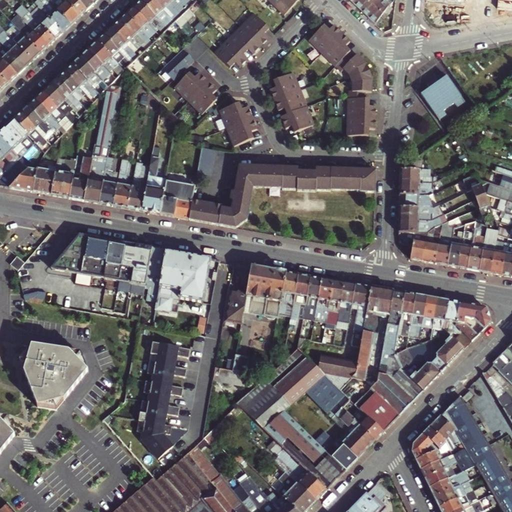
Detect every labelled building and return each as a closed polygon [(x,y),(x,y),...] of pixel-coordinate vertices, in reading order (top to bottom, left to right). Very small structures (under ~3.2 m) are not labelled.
[(41,10),(44,7),(38,0),(35,3),(36,4),(41,10)] [(63,34),(72,26),(48,1),(47,0),(37,0),(38,0),(44,7),(41,10),(63,34)] [(72,26),(80,18),(62,0),(47,0),(48,1),(72,26)] [(62,0),(80,18),(87,12),(76,0),(62,0)] [(76,0),(87,12),(94,5),(90,0),(76,0)] [(175,23),(171,19),(153,0),(142,0),(141,1),(156,17),(160,22),(168,30),(175,23)] [(175,23),(182,16),(166,0),(153,0),(171,19),(175,23)] [(166,0),(182,16),(189,9),(180,0),(166,0)] [(180,0),(189,9),(196,2),(194,0),(180,0)] [(299,1),(298,0),(268,0),(284,16),(296,4),(299,1)] [(355,5),(361,11),(369,0),(357,0),(354,5),(355,5)] [(369,0),(361,11),(369,18),(381,0),(369,0)] [(381,20),(385,23),(395,5),(389,0),(381,0),(369,18),(377,26),(381,20)] [(160,22),(156,17),(141,1),(134,9),(148,24),(156,33),(160,37),(163,34),(167,30),(168,30),(160,22)] [(56,41),(63,34),(41,10),(36,4),(28,11),(56,41)] [(48,48),(56,41),(28,11),(27,9),(24,12),(28,16),(23,20),(48,48)] [(156,33),(148,24),(134,9),(126,15),(149,39),(156,33)] [(144,44),(149,39),(126,15),(119,22),(133,38),(136,36),(144,44)] [(248,51),(253,55),(269,39),(264,35),(269,30),(266,26),(254,15),(215,54),(227,66),(230,69),(235,64),(240,69),(248,60),(243,56),(248,51)] [(41,54),(48,48),(23,20),(16,27),(41,54)] [(141,47),(133,38),(119,22),(112,29),(126,45),(129,42),(137,51),(141,47)] [(33,62),(41,54),(16,27),(14,25),(6,32),(13,40),(33,62)] [(365,92),(372,92),(372,80),(371,79),(372,78),(367,65),(357,55),(352,59),(348,55),(351,51),(346,46),(350,42),(334,26),(329,30),(324,25),(321,28),(309,40),(341,72),(344,69),(349,74),(353,84),(353,91),(349,91),(348,136),(365,136),(369,136),(369,129),(375,130),(376,107),(370,106),(370,99),(365,99),(365,92)] [(134,53),(126,45),(112,29),(105,36),(119,51),(127,60),(129,62),(131,65),(138,58),(136,55),(134,53)] [(9,43),(13,40),(6,32),(2,36),(9,43)] [(26,69),(33,62),(13,40),(9,43),(2,36),(0,37),(0,41),(5,47),(26,69)] [(129,62),(127,60),(119,51),(105,36),(97,43),(124,72),(127,68),(131,65),(129,62)] [(141,47),(144,44),(136,36),(133,38),(141,47)] [(143,48),(146,51),(153,44),(151,41),(143,48)] [(134,53),(137,51),(129,42),(126,45),(134,53)] [(119,76),(124,72),(97,43),(89,50),(108,71),(111,68),(119,76)] [(0,57),(18,77),(26,69),(5,47),(1,51),(0,49),(0,57)] [(136,55),(138,58),(146,51),(143,48),(136,55)] [(110,73),(108,71),(89,50),(81,58),(98,77),(102,74),(105,77),(110,73)] [(173,82),(194,62),(183,50),(178,55),(170,62),(163,69),(162,70),(173,82)] [(0,76),(8,85),(18,77),(0,57),(0,76)] [(102,81),(98,77),(81,58),(72,66),(87,82),(91,79),(97,85),(102,81)] [(95,94),(97,92),(87,82),(72,66),(65,73),(87,97),(91,100),(94,103),(98,98),(95,94)] [(80,104),(87,97),(65,73),(58,80),(80,104)] [(299,132),(314,126),(293,73),(277,80),(274,81),(276,88),(270,90),(279,112),(285,109),(287,115),(281,117),(286,129),(292,127),(295,133),(299,132)] [(212,96),(216,91),(199,74),(194,79),(189,74),(186,77),(174,89),(202,116),(214,104),(217,101),(212,96)] [(0,93),(8,85),(0,76),(0,93)] [(430,89),(421,95),(440,121),(447,116),(444,111),(454,104),(458,108),(465,103),(447,77),(439,83),(436,80),(427,86),(430,89)] [(75,108),(80,104),(58,80),(50,86),(65,102),(68,100),(73,105),(75,108)] [(84,202),(99,204),(108,157),(109,149),(118,105),(121,86),(112,84),(108,88),(105,92),(95,147),(92,162),(84,202)] [(80,118),(70,107),(65,102),(50,86),(43,93),(73,125),(80,118)] [(66,133),(73,125),(43,93),(36,100),(61,127),(66,133)] [(53,134),(61,127),(36,100),(29,107),(51,131),(53,134)] [(83,107),(86,110),(94,103),(91,100),(83,107)] [(252,133),(258,130),(249,108),(243,110),(240,103),(236,105),(220,111),(235,147),(250,141),(254,139),(252,133)] [(44,138),(51,131),(29,107),(21,114),(44,138)] [(46,141),(44,138),(21,114),(14,120),(35,144),(37,145),(39,143),(43,147),(48,143),(46,141)] [(28,151),(35,144),(14,120),(6,128),(28,151)] [(20,159),(28,151),(6,128),(0,133),(0,136),(13,151),(17,155),(19,160),(20,159)] [(44,138),(46,141),(53,134),(51,131),(44,138)] [(17,155),(13,151),(0,136),(0,152),(5,158),(9,163),(13,166),(19,160),(17,155)] [(197,178),(212,180),(216,151),(202,149),(197,178)] [(2,161),(5,158),(0,152),(0,167),(3,170),(6,173),(13,166),(9,163),(6,165),(2,161)] [(148,213),(160,215),(166,182),(166,181),(154,179),(157,177),(160,159),(158,159),(158,154),(153,153),(147,190),(143,212),(148,213)] [(99,204),(114,207),(120,172),(112,171),(114,158),(108,157),(99,204)] [(51,196),(69,199),(74,175),(74,174),(70,174),(70,176),(61,174),(64,161),(58,159),(55,173),(51,196)] [(0,187),(10,189),(29,170),(19,160),(13,166),(6,173),(2,177),(0,178),(0,187)] [(74,175),(80,176),(83,161),(76,160),(74,174),(74,175)] [(114,207),(128,209),(132,187),(126,186),(128,178),(126,176),(129,161),(123,160),(120,172),(114,207)] [(69,199),(84,202),(92,162),(83,161),(80,176),(74,175),(69,199)] [(128,209),(143,212),(147,190),(141,189),(142,181),(140,178),(143,163),(137,162),(132,187),(128,209)] [(511,178),(511,172),(509,171),(494,166),(492,171),(504,175),(507,176),(511,178)] [(360,192),(375,193),(376,171),(317,169),(317,173),(304,172),(305,169),(298,169),(298,168),(236,167),(235,174),(238,175),(235,192),(232,192),(231,201),(234,201),(232,211),(222,209),(223,207),(193,202),(190,221),(236,229),(248,221),(253,188),(282,189),(282,191),(297,191),(297,192),(316,192),(316,191),(331,192),(331,190),(360,191),(360,192)] [(10,189),(33,193),(37,172),(29,170),(10,189)] [(33,193),(51,196),(55,173),(37,170),(37,172),(33,193)] [(419,184),(433,184),(433,178),(419,178),(420,172),(401,171),(400,182),(410,183),(410,185),(419,185),(419,184)] [(511,178),(507,176),(504,175),(500,188),(506,190),(511,191),(511,178)] [(195,187),(166,182),(160,215),(190,221),(193,202),(195,187)] [(412,196),(419,196),(429,197),(432,195),(433,190),(433,184),(419,184),(419,185),(410,185),(410,183),(400,182),(400,196),(412,196)] [(492,214),(490,208),(484,194),(481,186),(471,190),(476,201),(479,209),(482,217),(492,214)] [(400,209),(412,209),(412,196),(400,196),(400,209)] [(511,216),(511,203),(503,201),(502,200),(500,206),(506,208),(504,213),(511,216)] [(432,221),(443,217),(438,207),(432,210),(412,209),(400,209),(399,220),(409,220),(409,222),(418,222),(418,221),(432,221)] [(511,227),(511,216),(504,213),(500,224),(511,227)] [(431,231),(432,221),(418,221),(418,222),(409,222),(409,220),(399,220),(399,233),(404,233),(428,234),(431,231)] [(435,265),(447,267),(452,240),(446,239),(449,222),(442,225),(440,238),(435,265)] [(464,230),(474,232),(475,223),(465,226),(464,230)] [(467,270),(479,273),(486,231),(487,227),(475,223),(474,232),(473,237),(472,241),(467,270)] [(499,229),(510,232),(511,227),(500,224),(499,229)] [(447,267),(457,269),(464,232),(464,230),(465,226),(454,229),(452,240),(447,267)] [(511,227),(510,232),(499,229),(498,230),(498,232),(497,236),(508,239),(511,240),(511,227)] [(422,262),(435,265),(440,238),(434,237),(435,228),(431,231),(428,234),(426,243),(427,244),(425,253),(423,253),(422,262)] [(479,273),(490,274),(496,245),(497,236),(498,232),(493,232),(486,231),(479,273)] [(457,269),(467,270),(472,241),(466,240),(466,236),(467,232),(464,232),(457,269)] [(427,244),(426,243),(428,234),(404,233),(404,240),(413,241),(410,260),(422,262),(423,253),(425,253),(427,244)] [(145,288),(147,275),(152,250),(121,244),(80,237),(53,270),(94,277),(131,284),(130,285),(145,288)] [(511,278),(511,248),(511,241),(511,240),(508,239),(501,276),(511,278)] [(147,275),(162,277),(166,252),(152,250),(147,275)] [(180,300),(203,304),(210,267),(210,262),(211,260),(181,255),(166,252),(162,277),(160,291),(156,312),(169,314),(171,313),(174,300),(178,301),(180,300)] [(24,264),(17,257),(10,265),(17,272),(24,264)] [(276,318),(278,319),(287,274),(263,269),(252,267),(247,293),(246,297),(253,299),(250,314),(266,316),(267,319),(273,320),(276,318)] [(283,317),(291,318),(299,276),(287,274),(278,319),(283,319),(283,317)] [(296,319),(304,320),(311,278),(299,276),(291,318),(291,321),(295,321),(296,319)] [(310,318),(315,319),(322,280),(311,278),(304,320),(309,321),(310,318)] [(315,319),(326,320),(334,282),(322,280),(315,319)] [(326,320),(338,322),(345,284),(334,282),(326,320)] [(349,324),(352,306),(356,286),(345,284),(338,322),(349,324)] [(361,346),(372,289),(356,286),(352,306),(359,307),(354,331),(356,332),(354,345),(361,346)] [(386,335),(394,293),(372,289),(361,346),(358,361),(356,375),(353,379),(340,391),(345,396),(358,383),(359,380),(366,381),(374,332),(386,335)] [(246,297),(247,293),(232,290),(228,310),(231,311),(229,321),(225,324),(228,324),(240,326),(241,326),(243,313),(246,297)] [(398,336),(405,295),(394,293),(386,335),(389,335),(398,336)] [(408,340),(409,335),(416,296),(405,295),(398,336),(403,337),(402,339),(408,340)] [(420,337),(422,328),(427,298),(416,296),(409,335),(420,337)] [(432,339),(432,336),(438,300),(427,298),(422,328),(428,329),(426,338),(432,339)] [(439,331),(444,332),(449,302),(438,300),(432,336),(437,337),(439,331)] [(464,336),(465,335),(457,327),(461,304),(449,302),(444,332),(445,332),(464,336)] [(473,342),(479,336),(465,324),(464,324),(465,319),(474,320),(483,321),(484,325),(491,323),(486,309),(461,304),(457,327),(465,335),(473,342)] [(424,392),(419,388),(410,380),(401,371),(394,356),(398,337),(398,336),(389,335),(386,335),(379,375),(387,376),(392,379),(415,401),(424,392)] [(465,350),(473,342),(465,335),(457,343),(465,350)] [(419,388),(424,392),(465,350),(457,343),(451,338),(446,343),(447,345),(437,355),(429,364),(427,362),(410,380),(419,388)] [(300,340),(298,351),(307,341),(300,340)] [(429,364),(437,355),(431,341),(394,356),(401,371),(425,360),(427,362),(429,364)] [(190,350),(153,343),(149,363),(175,367),(177,357),(189,359),(190,350)] [(31,346),(19,361),(37,408),(56,410),(87,371),(80,354),(31,346)] [(327,491),(351,467),(358,460),(344,446),(343,445),(339,441),(337,439),(335,442),(332,444),(325,452),(305,433),(284,413),(305,394),(324,376),(318,371),(298,351),(282,365),(267,378),(245,375),(231,372),(227,371),(224,384),(254,389),(237,407),(278,445),(327,491)] [(511,363),(503,354),(492,365),(500,372),(500,373),(511,385),(511,363)] [(231,372),(245,375),(248,361),(246,358),(235,356),(231,372)] [(353,379),(356,375),(358,361),(353,360),(353,363),(321,357),(318,371),(324,376),(340,391),(353,379)] [(175,367),(149,363),(147,374),(153,375),(152,383),(171,386),(173,376),(185,378),(187,369),(175,367)] [(399,417),(415,401),(392,379),(387,376),(379,375),(377,382),(370,390),(375,394),(399,417)] [(327,415),(328,413),(345,396),(340,391),(324,376),(305,394),(327,415)] [(152,383),(146,382),(144,393),(150,394),(148,403),(168,406),(170,395),(182,397),(183,389),(171,386),(152,383)] [(384,433),(399,417),(375,394),(370,390),(364,396),(355,405),(384,433)] [(366,452),(376,441),(343,409),(351,402),(345,396),(328,413),(327,415),(332,419),(335,416),(348,428),(344,431),(346,433),(350,437),(366,452)] [(460,405),(464,408),(471,401),(467,397),(460,405)] [(511,511),(511,487),(460,405),(458,400),(441,417),(455,431),(476,466),(493,495),(498,503),(503,511),(511,511)] [(148,403),(142,402),(139,421),(164,425),(166,415),(178,417),(180,408),(168,406),(148,403)] [(376,441),(384,433),(355,405),(351,402),(343,409),(376,441)] [(344,431),(348,428),(335,416),(332,419),(344,431)] [(0,454),(14,436),(8,418),(0,417),(0,454)] [(468,470),(476,466),(455,431),(441,417),(431,428),(443,440),(445,444),(450,452),(456,448),(455,445),(459,443),(460,446),(458,447),(461,452),(453,456),(458,464),(463,472),(464,472),(468,470)] [(164,425),(139,421),(137,432),(143,433),(141,441),(159,460),(173,447),(165,438),(166,434),(170,435),(172,426),(164,425)] [(332,444),(335,442),(314,423),(305,433),(325,452),(332,444)] [(445,444),(443,440),(431,428),(424,435),(432,444),(436,448),(439,450),(445,444)] [(339,441),(343,445),(350,437),(346,433),(339,441)] [(428,455),(426,451),(432,444),(424,435),(415,444),(413,453),(417,461),(428,455)] [(358,460),(366,452),(350,437),(343,445),(344,446),(358,460)] [(317,502),(327,491),(278,445),(272,452),(278,457),(277,458),(273,462),(279,467),(284,472),(295,483),(297,484),(302,489),(317,502)] [(417,461),(421,470),(444,459),(439,450),(436,448),(434,450),(435,452),(428,455),(417,461)] [(234,511),(223,497),(189,454),(157,481),(155,479),(116,511),(234,511)] [(421,470),(426,479),(458,464),(453,456),(452,455),(444,459),(421,470)] [(426,479),(430,488),(463,472),(458,464),(426,479)] [(430,488),(435,498),(469,482),(473,480),(468,470),(464,472),(463,472),(430,488)] [(297,511),(307,511),(317,502),(302,489),(297,484),(295,483),(284,472),(279,477),(277,479),(270,486),(283,498),(283,499),(297,511)] [(435,498),(440,508),(474,492),(469,482),(435,498)] [(367,494),(348,511),(383,511),(387,508),(381,502),(388,495),(377,485),(368,495),(367,494)] [(261,511),(276,511),(262,495),(255,486),(246,493),(250,498),(261,511)] [(276,511),(297,511),(283,499),(283,498),(279,501),(269,490),(262,495),(276,511)] [(248,511),(242,504),(231,491),(223,497),(234,511),(248,511)] [(440,508),(441,511),(455,511),(478,501),(474,492),(440,508)] [(492,507),(498,503),(493,495),(487,498),(492,507)] [(248,511),(261,511),(250,498),(242,504),(248,511)] [(474,511),(481,507),(478,501),(455,511),(474,511)]
